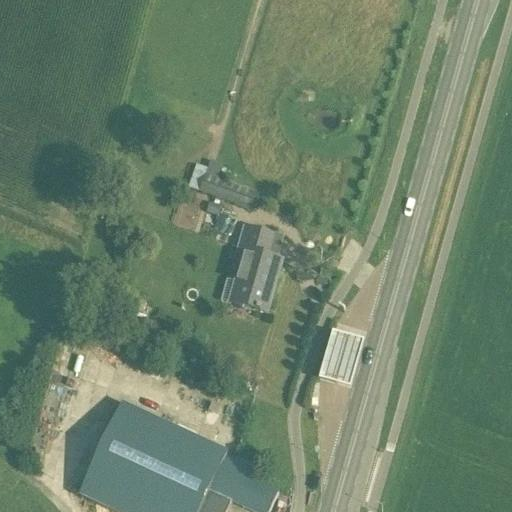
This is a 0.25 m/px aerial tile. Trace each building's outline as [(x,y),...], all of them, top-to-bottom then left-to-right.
[(199,195),(235,207),(241,190),(205,178),(199,195)] [(210,204),(207,215),(218,218),(221,208),(210,204)] [(227,282),(221,303),(266,316),(281,264),(268,260),(274,240),(244,231),(237,256),(243,258),(236,285),(227,282)] [(212,421),(223,399),(205,390),(194,411),(212,421)] [(245,511),(270,511),(278,494),(250,481),(256,467),(122,405),(78,499),(106,511),(227,511),(231,505),(245,511)] [(317,408),(301,408),(303,440),(319,439),(317,408)]
